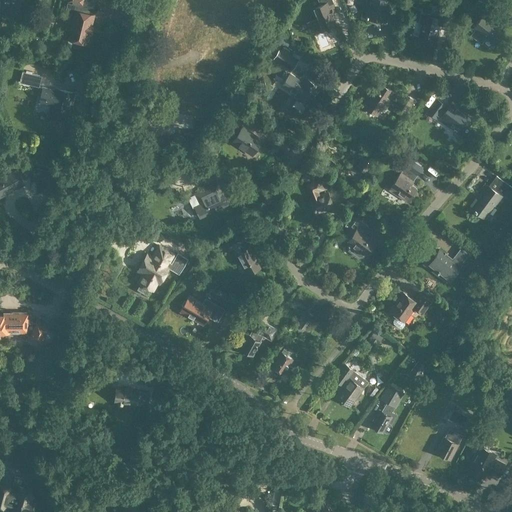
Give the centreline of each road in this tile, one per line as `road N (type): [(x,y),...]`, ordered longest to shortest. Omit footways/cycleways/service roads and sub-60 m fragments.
road 1 (residential): [(502,85),(390,57),(371,60),(266,208),(266,219),(295,275),(341,311),(354,309),(511,119)]
road 2 (track): [(349,486),(0,425)]
road 3 (unclassified): [(359,460),(298,439),(237,388),(75,299)]
road 4 (residential): [(75,299),(148,0)]
road 5 (unclassified): [(481,511),(428,482),(359,460)]
